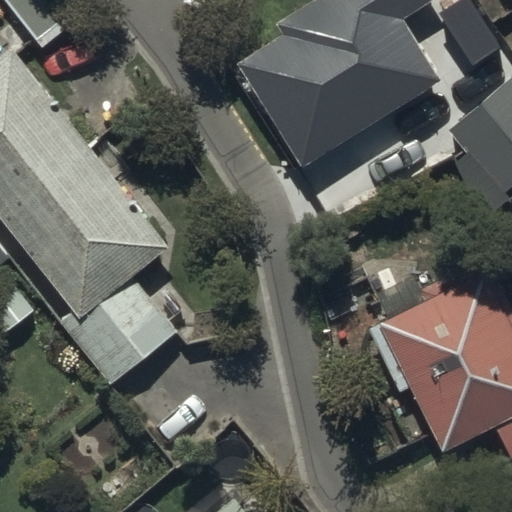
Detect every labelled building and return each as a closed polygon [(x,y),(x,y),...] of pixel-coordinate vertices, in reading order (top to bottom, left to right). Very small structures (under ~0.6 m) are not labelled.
[(60,0),(0,0),(37,49),(76,20),(60,0)] [(441,91),(404,29),(443,6),(439,0),(396,0),(389,5),(385,0),(328,0),(274,33),(282,46),(239,72),(301,175),(441,91)] [(0,68),(0,225),(71,315),(59,325),(113,393),(182,338),(138,283),(170,257),(13,58),(0,68)] [(511,81),(448,137),(504,201),(511,194),(511,81)] [(511,243),(511,220),(502,226),(511,243)] [(412,394),(443,462),(498,437),(511,465),(511,313),(494,275),(481,281),(476,270),(419,297),(425,310),(368,337),(398,401),(412,394)]
